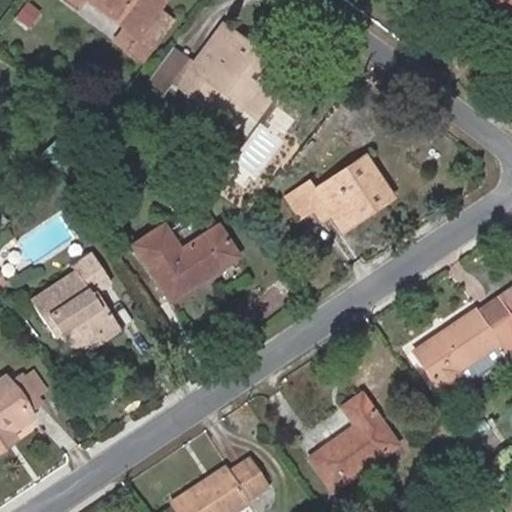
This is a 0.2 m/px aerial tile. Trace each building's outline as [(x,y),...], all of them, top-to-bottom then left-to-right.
[(86,0),(123,27),(115,39),(142,59),(171,19),(159,10),(164,0),(69,0),(78,6),(82,0),(86,0)] [(511,0),(491,0),(511,11),(511,0)] [(193,64),(178,84),(205,104),(217,87),(256,116),(286,74),(220,26),(193,64)] [(178,84),(193,64),(170,49),(156,69),(171,80),(178,84)] [(171,80),(156,69),(146,83),(162,94),(171,80)] [(297,189),(313,211),(321,206),(328,216),(340,232),(391,197),(363,156),(313,189),(308,182),(297,189)] [(300,219),(313,211),(297,189),(285,197),(300,219)] [(320,221),(328,216),(321,206),(313,211),(320,221)] [(131,244),(168,300),(236,256),(216,226),(179,250),(162,224),(131,244)] [(62,334),(77,356),(119,329),(108,313),(105,315),(91,294),(108,282),(88,252),(74,261),(77,266),(30,298),(56,338),(62,334)] [(511,290),(498,300),(511,321),(511,290)] [(475,312),(414,352),(447,401),(467,388),(464,383),(505,357),(504,355),(511,349),(511,321),(498,300),(476,314),(475,312)] [(33,370),(22,377),(34,395),(45,388),(33,370)] [(34,395),(22,377),(20,374),(8,382),(5,377),(0,380),(0,449),(13,440),(8,432),(31,416),(27,409),(37,401),(34,395)] [(309,459),(332,492),(397,445),(361,395),(343,409),(355,426),(309,459)] [(511,450),(496,463),(506,475),(511,470),(511,450)] [(172,504),(177,511),(235,511),(268,490),(246,457),(227,470),(226,468),(172,504)] [(490,511),(486,503),(477,507),(478,511),(490,511)]
